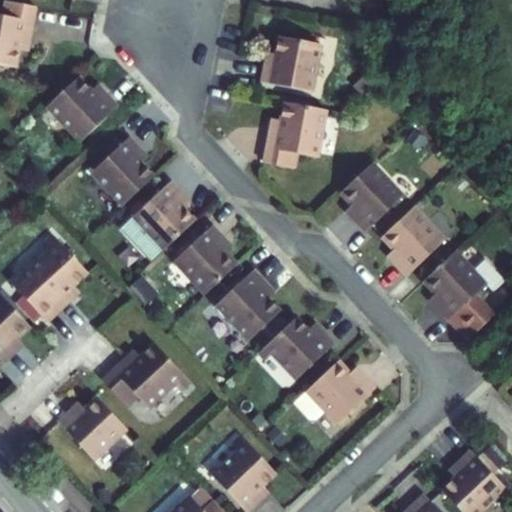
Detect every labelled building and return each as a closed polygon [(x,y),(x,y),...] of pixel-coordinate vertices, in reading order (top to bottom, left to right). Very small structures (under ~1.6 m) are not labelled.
[(0,65),(16,68),(19,51),(20,42),(29,44),(36,7),(5,1),(2,17),(0,16),(0,65)] [(312,93),(321,45),(278,37),(275,54),(273,64),(265,63),(261,83),(312,93)] [(28,52),(29,44),(20,42),(19,51),(28,52)] [(273,64),(275,54),(267,53),(265,63),(273,64)] [(79,77),(34,119),(67,154),(118,107),(103,91),(97,97),(91,91),(79,77)] [(98,85),(91,91),(97,97),(103,91),(98,85)] [(318,158),(327,111),(284,102),(281,121),(279,129),(271,127),(264,163),(294,169),(297,155),(318,158)] [(279,129),(281,121),(272,119),(271,127),(279,129)] [(91,173),(122,207),(154,177),(142,164),(136,158),(143,152),(129,138),(91,173)] [(136,158),(142,164),(148,159),(143,152),(136,158)] [(404,196),(373,163),(341,193),(352,205),(358,212),(352,217),(365,232),(404,196)] [(164,251),(195,221),(184,209),(178,202),(184,197),(170,182),(132,218),(164,251)] [(178,202),(184,209),(190,203),(184,197),(178,202)] [(358,212),(352,205),(346,211),(352,217),(358,212)] [(445,241),(414,207),(382,237),(394,249),(399,255),(392,261),(407,276),(445,241)] [(225,241),(212,226),(174,262),(205,295),(237,265),(225,253),(219,247),(225,241)] [(51,248),(58,241),(51,234),(44,241),(51,248)] [(58,241),(51,248),(12,285),(47,323),(71,301),(65,295),(74,286),(88,273),(58,241)] [(231,247),(225,241),(219,247),(225,253),(231,247)] [(392,261),(399,255),(394,249),(388,256),(392,261)] [(473,271),(455,252),(423,282),(435,294),(441,300),(434,306),(467,341),(494,316),(475,296),(486,286),(493,293),(504,282),(484,261),(473,271)] [(268,286),(253,271),(215,306),(248,342),(280,312),(268,298),(262,292),(268,286)] [(80,293),(74,286),(65,295),(71,301),(80,293)] [(274,293),(268,286),(262,292),(268,298),(274,293)] [(435,294),(428,300),(434,306),(441,300),(435,294)] [(30,327),(1,295),(0,295),(0,361),(3,364),(17,351),(12,344),(18,339),(30,327)] [(265,347),(272,355),(296,380),(334,345),(323,333),(317,339),(308,330),(296,317),(265,347)] [(314,324),(308,330),(317,339),(323,333),(314,324)] [(17,351),(23,345),(18,339),(12,344),(17,351)] [(184,375),(154,343),(140,357),(131,365),(125,359),(102,381),(126,407),(137,397),(148,409),(177,382),(184,375)] [(265,347),(257,354),(265,362),(272,355),(265,347)] [(131,365),(140,357),(134,351),(125,359),(131,365)] [(349,374),(337,362),(293,403),(309,420),(315,420),(324,412),(337,425),(375,389),(361,375),(355,381),(349,374)] [(355,368),(349,374),(355,381),(361,375),(355,368)] [(184,375),(177,382),(184,390),(191,383),(184,375)] [(126,430),(97,398),(84,410),(78,415),(72,409),(58,423),(94,461),(126,430)] [(79,403),(72,409),(78,415),(84,410),(79,403)] [(246,443),(239,434),(231,441),(239,449),(246,443)] [(244,511),(248,511),(259,502),(253,496),(264,486),(276,474),(246,443),(239,449),(211,476),(244,511)] [(441,491),(461,511),(482,511),(506,490),(493,475),(477,459),(471,452),(455,467),(460,473),(454,478),(441,491)] [(460,473),(455,467),(448,473),(454,478),(460,473)] [(200,486),(189,496),(204,511),(214,502),(200,486)] [(269,492),(264,486),(253,496),(259,502),(269,492)] [(439,511),(424,495),(410,508),(413,511),(439,511)] [(204,511),(189,496),(171,511),(224,511),(214,502),(204,511)]
